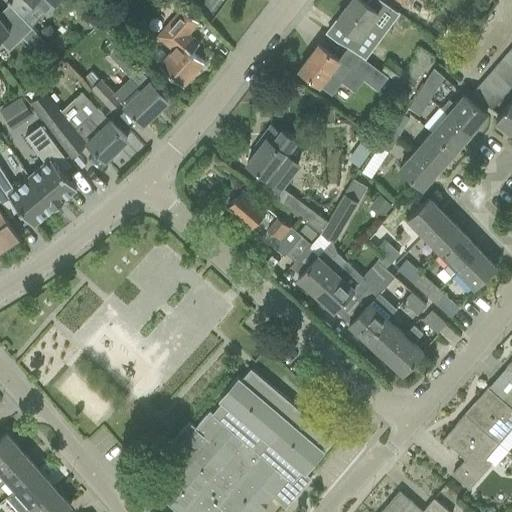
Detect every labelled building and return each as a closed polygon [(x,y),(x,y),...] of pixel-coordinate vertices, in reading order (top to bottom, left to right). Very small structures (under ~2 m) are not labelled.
[(10,0),(22,12),(33,0),(46,12),(57,0),(10,0)] [(382,34),(397,13),(380,0),(368,0),(366,3),(362,0),(350,0),(336,20),(359,38),(369,24),(382,34)] [(0,38),(9,48),(31,27),(10,4),(0,13),(0,38)] [(154,50),(149,56),(149,63),(154,68),(158,64),(168,72),(183,85),(204,61),(192,51),(199,43),(188,34),(199,21),(184,8),(181,6),(155,36),(171,50),(167,54),(162,50),(154,50)] [(86,13),(77,22),(86,31),(95,21),(86,13)] [(318,44),(299,69),(331,94),(341,81),(354,91),(363,79),(377,89),(387,75),(381,71),(361,55),(351,68),(336,58),(318,44)] [(168,100),(137,67),(117,45),(108,54),(141,89),(124,105),(142,124),(168,100)] [(400,84),(400,85),(409,91),(431,56),(419,48),(404,70),(389,59),(381,70),(400,84)] [(511,48),(501,58),(511,68),(511,48)] [(49,68),(61,58),(54,50),(42,60),(49,68)] [(511,68),(501,58),(492,69),(510,86),(511,83),(511,68)] [(510,86),(492,69),(482,80),(500,97),(510,86)] [(90,77),(84,82),(110,110),(121,100),(100,78),(96,83),(90,77)] [(500,97),(482,80),(472,91),(491,107),(500,97)] [(436,89),(424,82),(419,90),(430,98),(436,89)] [(44,90),(30,102),(72,157),(87,142),(104,160),(106,158),(109,160),(116,153),(114,151),(127,138),(109,120),(97,107),(89,100),(81,91),(61,110),(44,90)] [(430,98),(419,90),(408,108),(419,115),(430,98)] [(463,95),(455,104),(449,99),(441,108),(442,109),(470,133),(486,115),(463,95)] [(20,97),(5,107),(17,125),(32,116),(20,97)] [(511,97),(495,120),(511,132),(511,97)] [(441,120),(431,132),(454,151),(470,133),(442,109),(436,116),(441,120)] [(388,127),(399,135),(409,118),(399,111),(388,127)] [(29,176),(56,208),(63,201),(62,200),(76,188),(62,172),(70,165),(40,124),(25,136),(45,162),(29,176)] [(298,142),(296,140),(282,129),(280,132),(270,125),(260,138),(264,141),(247,163),(263,175),(280,187),(298,163),(288,155),(298,142)] [(399,135),(388,127),(377,145),(388,153),(399,135)] [(431,132),(416,149),(438,169),(454,151),(431,132)] [(438,169),(416,149),(399,168),(422,188),(438,169)] [(56,208),(29,176),(14,188),(0,166),(0,201),(10,216),(19,208),(33,225),(54,207),(55,208),(56,208)] [(352,181),(344,194),(321,234),(335,242),(365,188),(352,181)] [(242,189),(227,206),(251,227),(260,235),(271,245),(284,255),(286,253),(301,235),(268,206),(266,210),(242,189)] [(290,194),(283,205),(314,228),(321,233),(327,222),(290,194)] [(379,195),(371,203),(383,215),(391,206),(379,195)] [(424,236),(446,215),(429,197),(407,218),(424,236)] [(0,249),(19,238),(0,208),(0,249)] [(462,232),(446,215),(424,236),(441,253),(462,232)] [(321,233),(314,228),(305,238),(304,239),(311,244),(321,233)] [(375,229),(366,239),(382,255),(390,262),(399,253),(386,240),(381,235),(375,229)] [(479,249),(462,232),(441,253),(449,262),(443,268),(450,276),(457,270),(479,249)] [(301,235),(286,253),(295,261),(308,247),(311,244),(304,239),(305,238),(301,235)] [(295,261),(290,267),(299,275),(318,255),(308,247),(295,261)] [(496,267),(479,249),(457,270),(475,288),(496,267)] [(299,275),(297,277),(298,278),(298,283),(304,288),(308,287),(316,294),(346,261),(336,253),(327,263),(318,255),(299,275)] [(411,281),(420,272),(405,259),(397,269),(411,281)] [(346,261),(316,294),(323,301),(322,305),(328,310),(333,310),(334,311),(334,310),(336,308),(344,315),(386,269),(385,268),(377,261),(363,276),(346,261)] [(386,269),(344,315),(351,321),(349,324),(348,324),(351,327),(356,332),(356,335),(362,341),(366,340),(367,341),(387,319),(370,303),(379,293),(394,277),(386,269)] [(420,272),(411,281),(428,297),(437,289),(420,272)] [(444,295),(437,289),(428,297),(450,317),(459,308),(444,295)] [(417,315),(426,305),(411,291),(402,301),(417,315)] [(446,323),(430,311),(423,320),(438,332),(446,323)] [(404,334),(387,319),(367,341),(384,357),(404,334)] [(404,335),(404,334),(384,357),(402,374),(423,351),(413,342),(421,333),(413,325),(404,335)] [(170,483),(159,495),(178,511),(259,511),(272,497),(285,508),(311,478),(310,478),(305,473),(306,472),(325,450),(322,448),(331,436),(327,433),(251,368),(241,379),(238,376),(218,399),(221,402),(213,412),(209,410),(206,414),(195,426),(189,421),(166,448),(170,451),(179,459),(184,453),(191,458),(185,464),(170,483)] [(511,390),(502,401),(488,388),(466,414),(499,443),(511,427),(511,390)] [(499,443),(466,414),(443,439),(466,459),(453,474),(469,488),(491,463),(485,459),(499,443)] [(0,472),(23,452),(6,433),(0,438),(0,472)] [(39,471),(23,452),(0,472),(0,484),(6,479),(17,491),(39,471)] [(55,488),(39,471),(17,491),(32,508),(55,488)] [(63,511),(70,506),(55,488),(32,508),(35,511),(63,511)] [(399,491),(381,511),(449,511),(434,498),(422,511),(399,491)]
